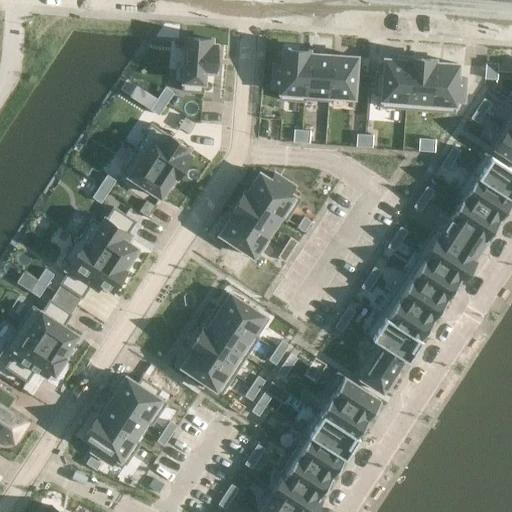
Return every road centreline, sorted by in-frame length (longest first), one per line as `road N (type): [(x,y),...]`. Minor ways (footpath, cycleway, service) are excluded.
road 1 (residential): [(246,0),(231,154),(36,458)]
road 2 (residential): [(342,511),(511,249)]
road 3 (residential): [(511,14),(265,0)]
